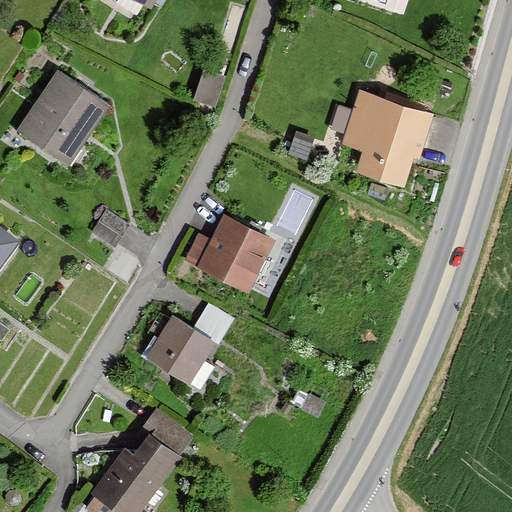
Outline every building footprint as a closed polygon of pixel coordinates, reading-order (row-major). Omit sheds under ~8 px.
[(156,0),(133,0),(150,10),(156,0)] [(215,100),(225,75),(208,68),(197,92),(215,100)] [(109,104),(56,69),(14,132),(67,167),(109,104)] [(437,115),(358,91),(341,144),(359,150),(353,171),(401,186),(410,157),(423,161),(437,115)] [(274,239),(223,214),(209,240),(199,235),(185,262),(247,293),(274,239)] [(0,260),(16,237),(0,226),(0,260)] [(192,329),(169,316),(144,360),(188,385),(212,343),(219,347),(236,319),(207,303),(192,329)] [(133,455),(125,448),(87,497),(105,511),(137,511),(180,458),(149,434),(133,455)]
